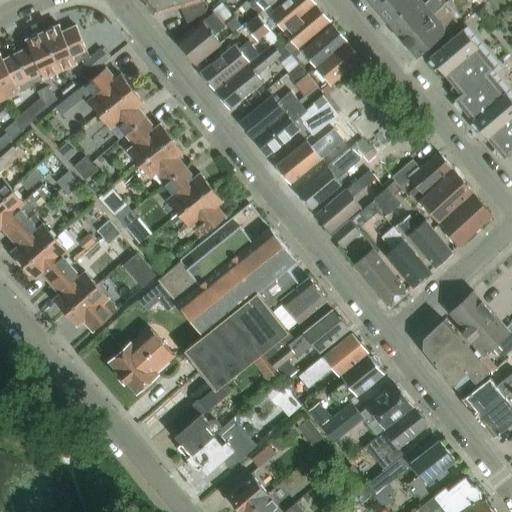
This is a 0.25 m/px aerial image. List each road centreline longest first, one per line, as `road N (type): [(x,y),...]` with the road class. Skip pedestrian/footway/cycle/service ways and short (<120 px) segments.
road 1 (unclassified): [(387,340),(115,0)]
road 2 (residential): [(178,511),(0,297)]
road 3 (residential): [(511,207),(343,0)]
road 4 (unclassified): [(511,494),(387,340)]
road 5 (residential): [(387,340),(511,233)]
